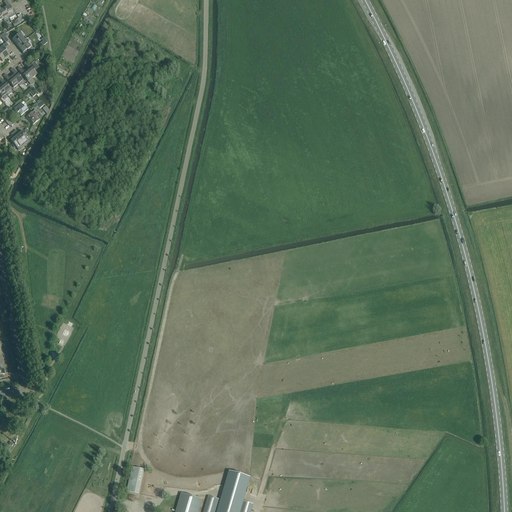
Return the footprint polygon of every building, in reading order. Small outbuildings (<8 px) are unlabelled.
[(6,0),(3,2),(6,7),(4,9),(9,19),(15,16),(13,13),(12,10),(9,5),(6,0)] [(0,14),(3,19),(4,22),(9,19),(4,9),(1,10),(0,7),(0,14)] [(0,36),(6,43),(8,41),(5,37),(7,35),(5,33),(0,36)] [(12,40),(17,47),(26,39),(24,36),(23,38),(19,34),(12,40)] [(41,39),(43,41),(38,45),(41,48),(47,42),(44,37),(41,39)] [(26,39),(17,47),(23,53),(30,47),(27,43),(28,42),(26,39)] [(0,47),(0,58),(2,61),(10,55),(4,49),(8,46),(6,43),(0,47)] [(28,69),(26,71),(32,78),(37,74),(26,62),(24,64),(28,69)] [(28,82),(30,84),(34,81),(32,78),(26,71),(24,73),(19,67),(17,69),(28,82)] [(14,75),(12,77),(18,84),(19,86),(24,82),(13,69),(10,70),(14,75)] [(3,76),(8,82),(13,88),(18,84),(12,77),(9,79),(6,74),(3,76)] [(0,81),(3,85),(0,87),(6,94),(8,96),(13,92),(1,78),(0,78),(0,81)] [(7,104),(11,108),(15,105),(11,100),(7,104)] [(14,106),(16,108),(14,110),(17,114),(19,112),(21,115),(28,110),(25,107),(24,108),(21,104),(23,102),(21,100),(14,106)] [(36,109),(33,111),(26,117),(32,125),(40,119),(39,119),(41,116),(36,109)] [(22,131),(17,136),(24,145),(30,141),(22,131)] [(17,136),(11,141),(18,150),(24,145),(17,136)] [(208,496),(203,511),(250,511),(253,504),(244,501),(243,506),(220,500),(208,496)]
